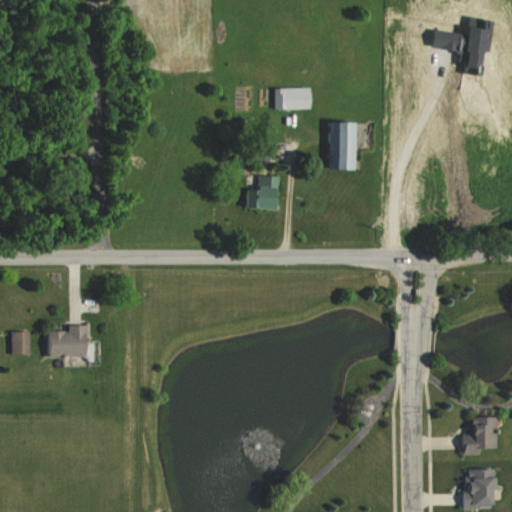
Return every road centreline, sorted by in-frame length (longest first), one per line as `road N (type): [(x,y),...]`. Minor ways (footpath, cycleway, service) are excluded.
road 1 (residential): [(0,252),(511,252)]
road 2 (residential): [(410,341),(410,511)]
